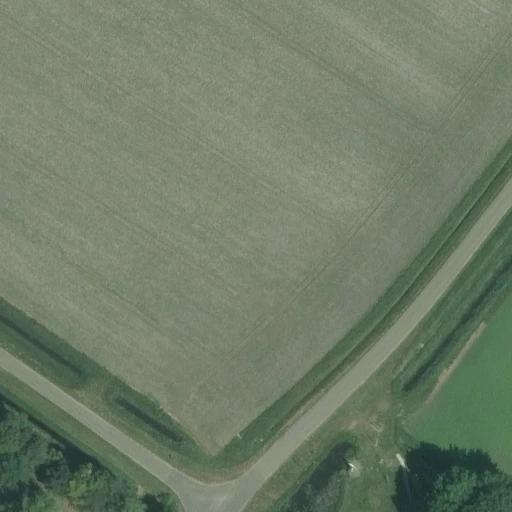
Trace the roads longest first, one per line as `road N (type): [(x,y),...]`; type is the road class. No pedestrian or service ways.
road 1 (unclassified): [(226,511),(387,346),(511,191)]
road 2 (unclassified): [(216,511),(0,359)]
